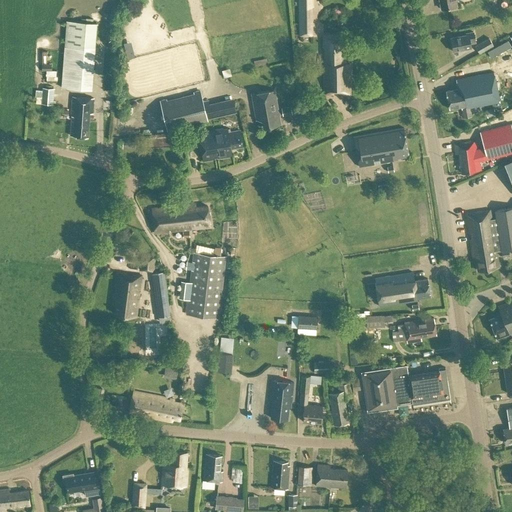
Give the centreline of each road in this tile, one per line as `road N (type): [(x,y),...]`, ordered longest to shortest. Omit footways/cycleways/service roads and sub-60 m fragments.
road 1 (residential): [(422,96),(227,173),(132,179)]
road 2 (unclassified): [(364,437),(327,443),(122,427),(87,433)]
road 3 (residential): [(132,179),(82,322),(87,433)]
road 4 (tertiary): [(458,309),(422,96)]
road 5 (residential): [(132,179),(92,160),(0,143)]
